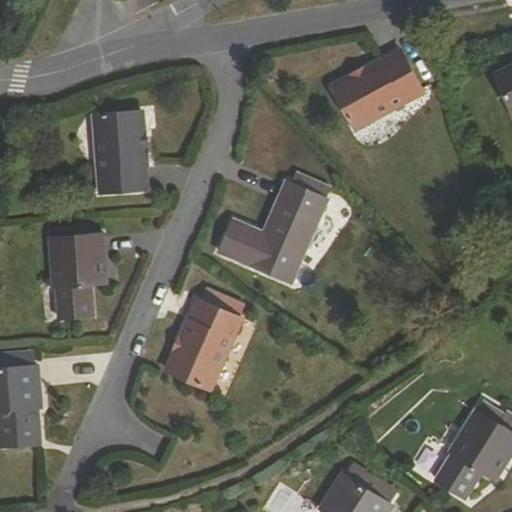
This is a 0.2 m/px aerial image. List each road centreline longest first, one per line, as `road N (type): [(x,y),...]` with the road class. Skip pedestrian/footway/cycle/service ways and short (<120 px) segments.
road 1 (residential): [(221,38),(228,120),(59,511)]
road 2 (residential): [(221,38),(433,0)]
